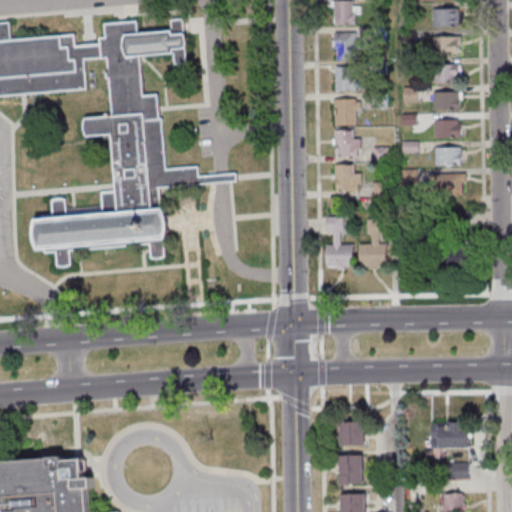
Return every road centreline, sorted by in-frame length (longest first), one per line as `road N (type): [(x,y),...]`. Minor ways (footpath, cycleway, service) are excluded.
road 1 (residential): [(505,511),(495,0)]
road 2 (tertiary): [(291,273),(286,0)]
road 3 (secondary): [(234,328),(0,345)]
road 4 (secondary): [(71,390),(227,381)]
road 5 (secondary): [(511,317),(357,321)]
road 6 (tertiary): [(295,511),(293,375)]
